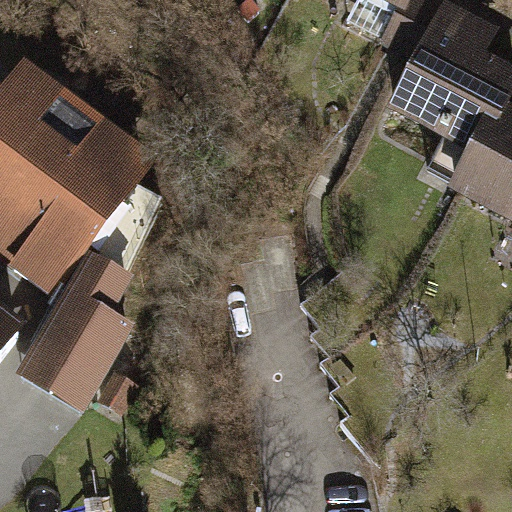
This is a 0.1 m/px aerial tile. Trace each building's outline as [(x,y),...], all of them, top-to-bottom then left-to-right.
[(352,0),(395,21),(403,25),(416,0),(352,0)] [(375,63),(410,80),(444,13),(428,0),(416,0),(403,25),(395,21),(375,63)] [(384,131),(468,173),(506,121),(511,109),(511,46),(444,13),(410,80),(384,131)] [(152,176),(22,77),(0,106),(0,264),(53,305),(152,176)] [(468,173),(446,216),(511,248),(511,124),(506,121),(468,173)] [(130,303),(91,279),(22,391),(85,430),(94,417),(120,433),(138,404),(112,388),(132,355),(108,340),(130,303)] [(0,332),(0,381),(24,351),(0,332)]
